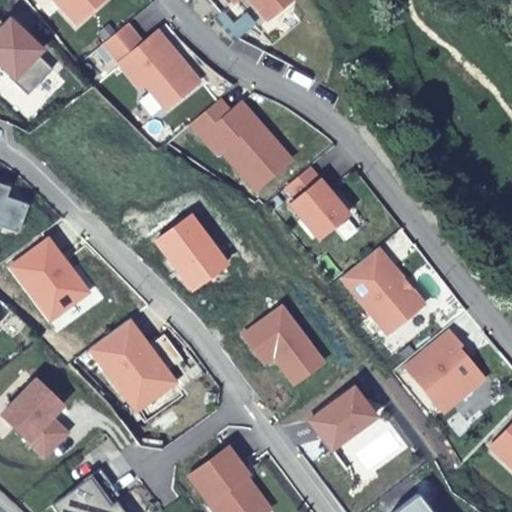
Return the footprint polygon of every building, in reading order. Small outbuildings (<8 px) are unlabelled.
[(57,0),(62,4),(77,22),(101,0),(57,0)] [(252,0),(267,17),(288,0),(252,0)] [(0,61),(14,75),(12,77),(28,93),(53,66),(37,52),(41,47),(9,17),(4,22),(0,18),(0,61)] [(127,22),(104,41),(139,84),(144,80),(166,106),(198,79),(157,29),(143,42),(127,22)] [(230,109),(219,96),(190,120),(216,150),(220,146),(255,187),(290,156),(270,134),(266,137),(260,130),(264,126),(240,99),(230,109)] [(270,134),(264,126),(260,130),(266,137),(270,134)] [(309,166),(286,183),(296,195),(290,201),(319,235),(347,211),(309,166)] [(0,223),(19,230),(28,201),(7,194),(10,184),(0,180),(0,223)] [(190,213),(157,238),(193,285),(226,261),(190,213)] [(48,237),(12,264),(52,316),(87,289),(48,237)] [(376,245),(342,274),(388,329),(422,301),(376,245)] [(294,379),(322,358),(280,304),(244,331),(264,358),(274,351),(294,379)] [(126,318),(88,346),(135,409),(158,391),(150,380),(165,369),(147,345),(126,318)] [(448,327),(405,363),(443,408),(482,374),(456,342),(459,340),(448,327)] [(165,331),(147,345),(165,369),(183,356),(165,331)] [(173,380),(165,369),(150,380),(158,391),(173,380)] [(57,405),(31,379),(0,411),(0,417),(40,456),(62,433),(45,417),(57,405)] [(352,384),(309,416),(331,445),(373,412),(352,384)] [(511,419),(490,442),(511,463),(511,419)] [(226,445),(188,474),(216,511),(230,511),(233,510),(233,511),(263,511),(269,507),(251,483),(248,486),(241,476),(244,474),(247,472),(226,445)] [(106,507),(115,500),(120,496),(99,467),(88,476),(102,495),(99,498),(106,507)] [(241,476),(248,486),(251,483),(244,474),(241,476)] [(88,476),(50,504),(55,511),(124,511),(115,500),(106,507),(99,498),(102,495),(88,476)] [(434,511),(417,489),(388,511),(434,511)]
